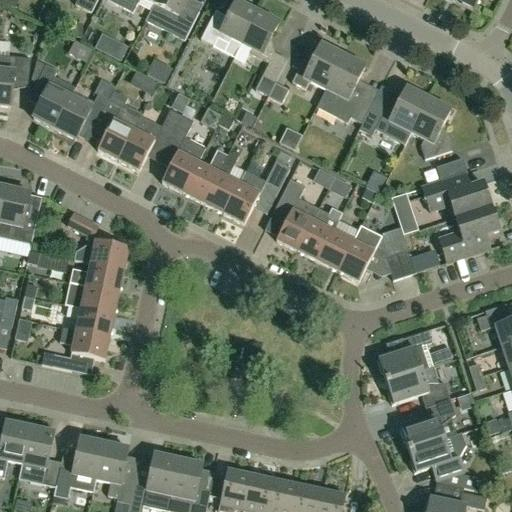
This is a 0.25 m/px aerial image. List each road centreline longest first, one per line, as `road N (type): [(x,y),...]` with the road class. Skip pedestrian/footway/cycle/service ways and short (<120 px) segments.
road 1 (residential): [(360,433),(284,451),(124,416)]
road 2 (residential): [(164,231),(355,322)]
road 3 (residential): [(124,416),(164,231)]
road 4 (residential): [(0,148),(164,231)]
road 5 (residential): [(355,322),(511,274)]
road 6 (residential): [(485,65),(353,0)]
road 7 (residential): [(124,416),(0,389)]
